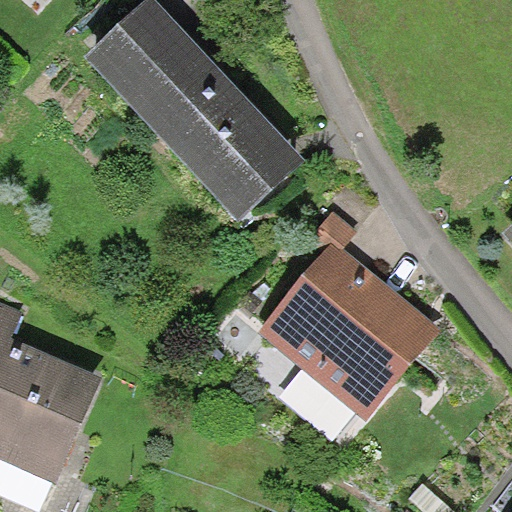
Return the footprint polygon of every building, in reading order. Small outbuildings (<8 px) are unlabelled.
[(151,1),(85,64),(242,229),(309,166),(151,1)] [(342,253),(344,250),(358,233),(333,214),(317,234),(332,245),(342,253)] [(511,227),(503,236),(511,246),(511,227)] [(342,253),(332,245),(259,334),(368,424),(443,332),(344,250),(342,253)] [(29,317),(0,304),(0,464),(57,489),(105,380),(18,342),(29,317)]
